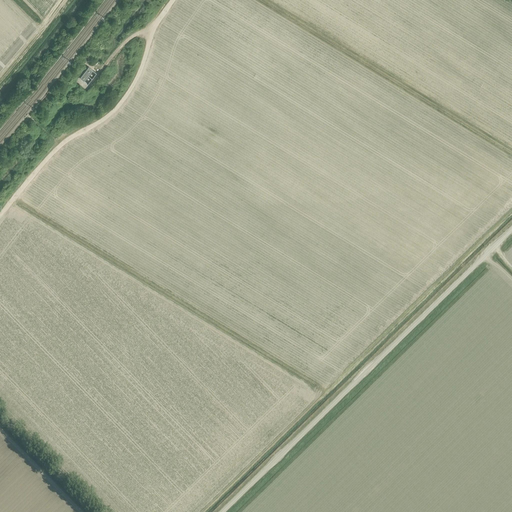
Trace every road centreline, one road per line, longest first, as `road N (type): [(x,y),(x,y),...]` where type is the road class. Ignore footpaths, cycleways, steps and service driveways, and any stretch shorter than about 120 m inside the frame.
road 1 (tertiary): [(221,511),(511,228)]
road 2 (track): [(0,215),(61,144),(120,104),(173,0)]
